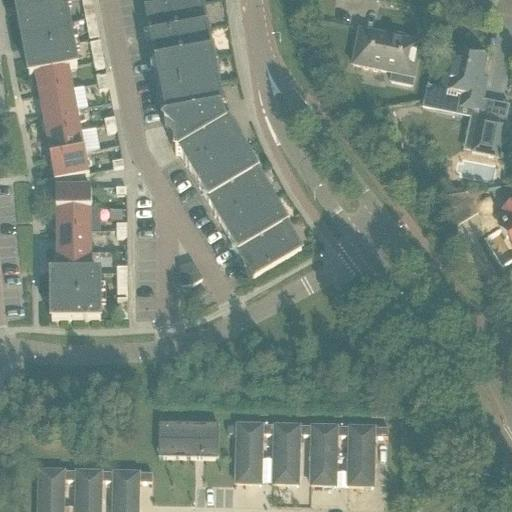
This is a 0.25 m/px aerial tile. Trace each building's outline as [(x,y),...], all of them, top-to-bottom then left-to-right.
[(64,3),(63,0),(13,0),(16,12),(64,3)] [(82,8),(92,7),(91,0),(90,0),(81,2),(82,8)] [(199,20),(204,19),(201,2),(146,12),(167,124),(164,128),(176,140),(175,157),(179,158),(252,281),(301,252),(291,237),(287,240),(275,220),(280,217),(262,187),(257,190),(246,170),(250,168),(241,152),(238,154),(224,129),(219,117),(214,89),(217,88),(214,70),(208,71),(204,49),(209,48),(206,30),(201,31),(199,20)] [(20,34),(68,25),(64,3),(16,12),(20,34)] [(84,15),(94,13),(92,7),(82,8),(84,15)] [(85,22),(95,20),(94,13),(84,15),(85,22)] [(86,28),(96,26),(95,20),(85,22),(86,28)] [(24,56),(72,47),(68,25),(20,34),(24,56)] [(87,35),(97,33),(96,26),(86,28),(87,35)] [(411,89),(420,45),(359,32),(352,68),(392,76),(390,84),(411,89)] [(89,42),(99,40),(97,33),(87,35),(89,42)] [(91,52),(101,51),(99,44),(89,46),(91,52)] [(29,78),(35,77),(68,71),(76,70),(72,47),(24,56),(29,78)] [(92,59),(102,57),(101,51),(91,52),(92,59)] [(483,80),(487,59),(453,52),(448,74),(442,72),(439,91),(439,93),(448,95),(447,100),(458,102),(457,110),(481,115),(487,81),(483,80)] [(93,66),(103,64),(102,57),(92,59),(93,66)] [(95,72),(104,71),(103,64),(93,66),(95,72)] [(39,98),(72,92),(68,71),(35,77),(39,98)] [(97,87),(107,85),(106,78),(96,80),(97,87)] [(98,94),(108,92),(107,85),(97,87),(98,94)] [(425,88),(421,111),(435,113),(439,93),(439,91),(425,88)] [(43,119),(76,113),(72,92),(39,98),(43,119)] [(368,100),(360,101),(363,115),(377,112),(375,104),(368,100)] [(46,140),(79,134),(76,113),(43,119),(46,140)] [(105,129),(115,128),(114,121),(104,123),(105,129)] [(498,160),(504,127),(477,122),(470,155),(498,160)] [(106,136),(116,134),(115,128),(105,129),(106,136)] [(50,161),(83,155),(79,134),(46,140),(50,161)] [(89,177),(88,177),(84,155),(83,155),(50,161),(54,184),(89,177)] [(113,172),(123,170),(122,163),(112,165),(113,172)] [(415,184),(410,187),(421,203),(438,201),(440,200),(429,180),(416,186),(415,184)] [(91,213),(90,191),(90,190),(55,191),(55,214),(56,214),(90,213),(91,213)] [(511,206),(504,211),(511,222),(499,229),(505,238),(503,240),(508,249),(511,248),(511,249),(511,206)] [(56,233),(90,232),(90,213),(56,214),(56,233)] [(57,255),(90,255),(90,232),(56,233),(57,255)] [(57,277),(90,277),(90,255),(57,255),(57,277)] [(197,275),(192,266),(192,267),(180,271),(180,270),(180,280),(181,289),(186,288),(186,289),(192,289),(197,285),(201,282),(197,275)] [(51,300),(100,300),(99,277),(90,277),(57,277),(51,277),(51,300)] [(51,323),(100,323),(100,300),(51,300),(51,323)] [(158,461),(203,462),(217,462),(218,428),(159,426),(158,461)] [(237,428),(236,476),(236,487),(260,488),(261,439),(274,439),(274,429),(237,428)] [(298,439),(311,439),(312,430),(274,429),(274,439),(273,488),(297,489),(298,439)] [(312,430),(311,439),(310,489),(335,489),(336,440),(349,440),(349,431),(312,430)] [(349,431),(349,440),(348,490),(372,490),(373,441),(387,441),(387,431),(349,431)] [(62,511),(63,485),(76,485),(76,475),(39,474),(38,511),(62,511)] [(99,511),(101,486),(113,486),(114,476),(76,475),(76,485),(75,511),(99,511)] [(114,476),(113,486),(112,511),(137,511),(138,486),(152,486),(152,477),(114,476)]
